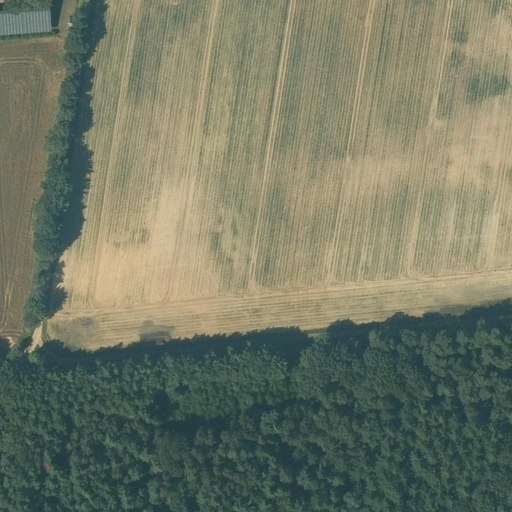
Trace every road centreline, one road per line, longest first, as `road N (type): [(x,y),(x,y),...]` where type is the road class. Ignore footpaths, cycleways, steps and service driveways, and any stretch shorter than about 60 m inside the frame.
road 1 (unclassified): [(13,363),(511,316)]
road 2 (unclassified): [(88,0),(36,338),(13,363)]
